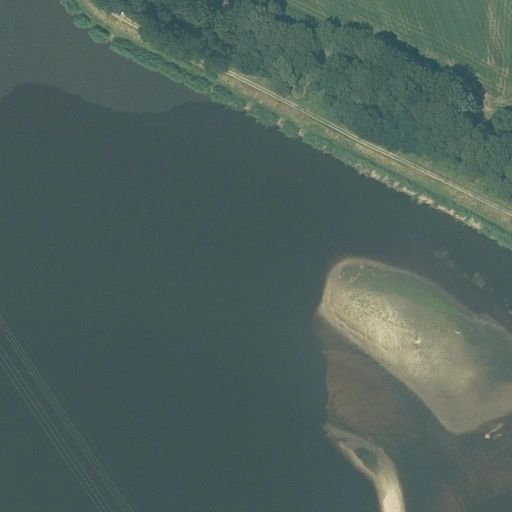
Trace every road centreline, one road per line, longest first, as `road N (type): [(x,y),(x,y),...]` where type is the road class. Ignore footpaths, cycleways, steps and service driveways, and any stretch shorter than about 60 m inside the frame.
road 1 (track): [(89,0),(511,215)]
road 2 (unclassified): [(511,148),(217,0)]
